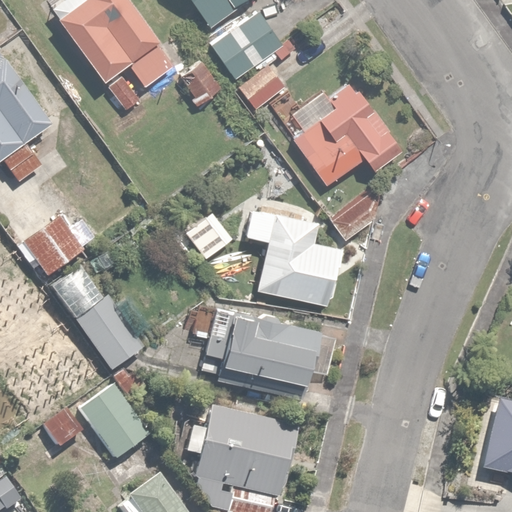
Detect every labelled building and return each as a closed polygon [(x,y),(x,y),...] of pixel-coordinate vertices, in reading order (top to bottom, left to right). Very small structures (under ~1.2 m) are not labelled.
[(128,0),(52,0),(47,5),(120,98),(173,56),(128,0)] [(190,0),(207,23),(240,0),(190,0)] [(283,37),(261,5),(210,41),(232,73),(283,37)] [(0,155),(16,178),(41,160),(23,135),(50,115),(0,46),(0,155)] [(283,83),(267,61),(235,85),(251,107),(283,83)] [(402,143),(342,76),(337,70),(274,125),(327,185),(361,155),(373,168),(402,143)] [(263,239),(255,287),(328,299),(338,242),(312,238),(316,213),(245,202),(240,235),(263,239)] [(83,249),(56,215),(20,244),(47,278),(83,249)] [(78,267),(51,287),(110,369),(141,347),(103,294),(99,297),(78,267)] [(335,331),(223,305),(207,372),(303,395),(308,371),(325,375),(335,331)] [(142,433),(111,383),(78,404),(109,454),(142,433)] [(183,450),(196,452),(190,481),(211,511),(265,511),(269,493),(280,495),(294,423),(205,405),(201,424),(189,422),(183,450)] [(81,427),(60,406),(41,424),(62,446),(81,427)] [(183,511),(155,473),(115,502),(122,511),(183,511)] [(21,511),(29,505),(14,490),(0,503),(0,510),(1,511),(21,511)]
